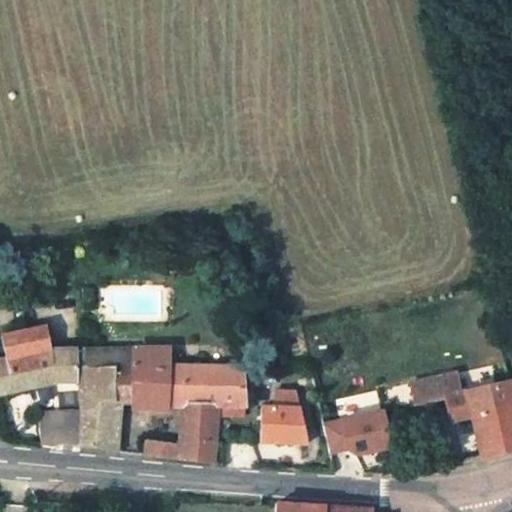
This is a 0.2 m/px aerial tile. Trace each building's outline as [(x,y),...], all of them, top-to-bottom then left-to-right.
[(178,263),(208,259),(209,247),(176,251),(178,263)] [(37,319),(0,326),(0,336),(5,351),(16,348),(45,344),(37,319)] [(45,344),(16,348),(5,351),(0,352),(0,386),(25,381),(52,378),(78,378),(82,379),(79,342),(49,343),(45,344)] [(82,379),(86,421),(88,442),(127,449),(129,400),(188,399),(226,399),(251,400),(245,361),(192,360),(187,345),(83,343),(79,342),(82,379)] [(451,399),(468,396),(464,376),(419,386),(423,407),(428,406),(452,401),(451,399)] [(451,399),(452,401),(456,419),(457,423),(479,419),(488,461),(511,455),(511,389),(511,387),(468,396),(451,399)] [(265,445),(307,445),(306,389),(276,389),(276,406),(265,406),(265,445)] [(226,399),(188,399),(185,441),(183,457),(220,462),(226,399)] [(452,401),(428,406),(431,423),(456,419),(452,401)] [(328,457),(395,453),(392,413),(326,417),(328,457)] [(50,436),(88,442),(86,421),(53,420),(50,436)] [(151,452),(183,457),(185,441),(152,438),(151,452)] [(430,472),(428,457),(416,459),(419,475),(430,472)]
